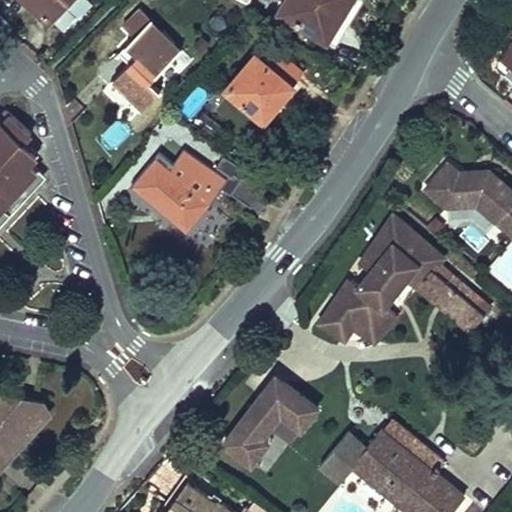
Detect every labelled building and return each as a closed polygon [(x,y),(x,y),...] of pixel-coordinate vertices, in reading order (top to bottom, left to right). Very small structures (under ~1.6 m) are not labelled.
[(31,0),(46,14),(60,0),(31,0)] [(320,39),(345,0),(281,0),(275,10),(320,39)] [(184,40),(155,9),(128,34),(139,46),(128,56),(109,74),(139,107),(160,88),(147,74),(184,40)] [(139,46),(128,34),(117,44),(128,56),(139,46)] [(267,40),(228,92),(264,120),(282,96),(286,99),(308,70),(267,40)] [(511,40),(498,59),(511,69),(511,40)] [(192,84),(178,113),(195,121),(209,92),(192,84)] [(22,125),(0,104),(0,194),(9,184),(16,190),(35,169),(23,158),(32,149),(15,133),(22,125)] [(102,136),(115,149),(132,132),(119,119),(102,136)] [(152,150),(124,186),(181,230),(220,179),(179,148),(168,162),(152,150)] [(511,196),(481,171),(451,173),(439,164),(416,191),(438,209),(467,206),(507,237),(511,230),(511,196)] [(232,175),(223,189),(255,212),(265,198),(232,175)] [(381,315),(375,311),(397,281),(410,290),(411,288),(427,270),(436,259),(385,221),(351,267),(361,275),(351,289),(341,282),(311,323),(332,339),(340,327),(354,336),(355,338),(356,338),(357,339),(359,339),(360,339),(361,339),(362,339),(363,339),(364,338),(365,337),(367,334),(381,315)] [(0,238),(0,262),(1,264),(24,249),(12,231),(0,238)] [(427,270),(411,288),(470,334),(484,317),(471,307),(478,297),(448,274),(442,282),(427,270)] [(268,401),(285,381),(277,374),(260,394),(268,401)] [(270,424),(280,412),(299,429),(309,418),(317,408),(285,381),(268,401),(260,394),(222,439),(248,461),(265,441),(260,436),(270,424)] [(0,465),(23,442),(18,428),(32,431),(51,409),(45,394),(6,388),(0,394),(0,465)] [(289,441),(299,429),(280,412),(270,424),(289,441)] [(392,424),(382,436),(434,476),(444,464),(392,424)] [(382,436),(370,452),(351,437),(324,471),(343,486),(354,473),(403,511),(457,511),(466,501),(434,476),(382,436)] [(232,511),(217,502),(219,499),(187,479),(166,511),(160,508),(157,511),(232,511)]
